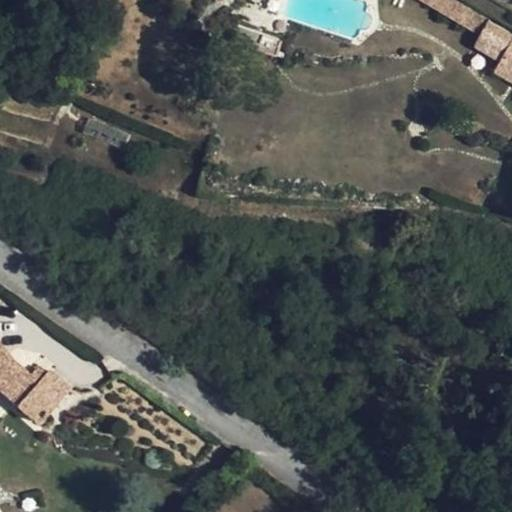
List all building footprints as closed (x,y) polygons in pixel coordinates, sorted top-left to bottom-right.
[(472,5),(459,0),(393,0),(387,14),(427,32),(428,46),(434,51),(453,56),(450,84),(473,87),(500,92),(502,63),(511,42),(470,17),(472,5)] [(429,89),(471,111),(473,87),(450,84),(453,56),(434,51),(429,89)] [(471,111),(429,89),(426,114),(469,122),(471,111)] [(464,169),(469,122),(426,114),(419,165),(464,169)] [(124,148),(129,135),(87,120),(82,133),(124,148)] [(427,202),(426,223),(462,229),(465,205),(427,202)] [(487,219),(465,205),(462,229),(482,234),(487,219)] [(511,309),(511,288),(502,300),(511,309)] [(0,386),(42,421),(71,388),(49,370),(47,372),(40,381),(31,373),(12,357),(0,340),(0,386)] [(39,366),(31,373),(40,381),(47,372),(39,366)]
